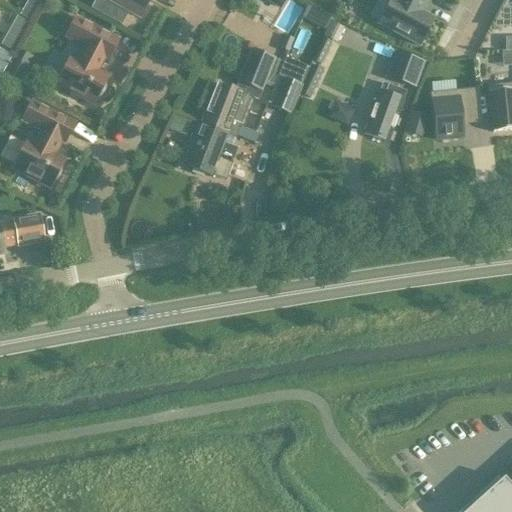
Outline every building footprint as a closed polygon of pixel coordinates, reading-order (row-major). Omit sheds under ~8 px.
[(15,52),(42,0),(0,0),(0,1),(0,32),(5,35),(0,44),(15,52)] [(149,0),(105,0),(139,18),(149,0)] [(428,0),(399,0),(398,3),(393,0),(379,28),(420,48),(434,21),(421,14),(428,0)] [(505,2),(492,27),(507,27),(507,2),(505,2)] [(70,59),(56,84),(94,104),(107,78),(96,72),(104,57),(108,59),(118,41),(75,18),(66,37),(86,48),(78,63),(70,59)] [(330,22),(323,37),(331,41),(338,26),(330,22)] [(285,37),(281,49),(288,52),(293,40),(285,37)] [(323,39),(312,62),(320,66),(331,43),(323,39)] [(234,92),(251,100),(251,98),(258,101),(275,59),(251,48),(235,84),(237,84),(234,92)] [(400,82),(415,88),(424,63),(409,58),(400,82)] [(282,79),(270,108),(290,116),(302,87),(282,79)] [(251,100),(234,92),(217,85),(201,124),(230,134),(230,135),(236,137),(251,100)] [(382,85),(365,135),(387,143),(402,101),(405,92),(382,85)] [(511,85),(488,88),(492,133),(511,131),(511,85)] [(476,92),(431,96),(436,141),(462,139),(460,124),(479,123),(476,92)] [(26,143),(13,168),(50,188),(63,162),(52,156),(60,141),(64,143),(74,125),(31,102),(22,121),(42,132),(34,147),(26,143)] [(332,119),(351,123),(354,107),(335,103),(332,119)] [(407,135),(421,139),(427,117),(413,113),(407,135)] [(230,134),(201,124),(184,166),(226,183),(233,161),(231,161),(235,149),(232,148),(236,137),(230,135),(230,134)] [(0,252),(4,252),(2,243),(16,240),(17,246),(44,241),(39,216),(13,221),(13,223),(0,225),(0,252)] [(511,511),(511,489),(503,480),(466,511),(511,511)]
